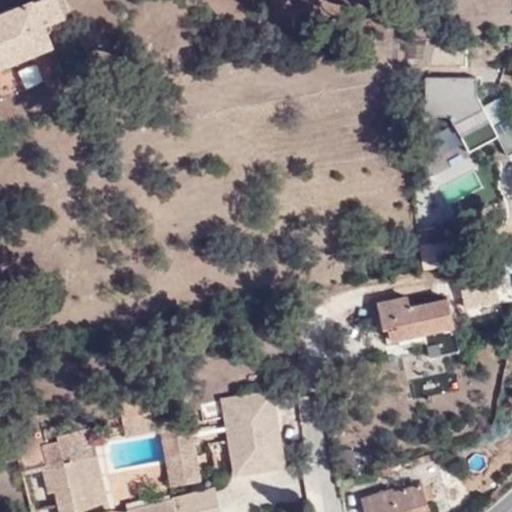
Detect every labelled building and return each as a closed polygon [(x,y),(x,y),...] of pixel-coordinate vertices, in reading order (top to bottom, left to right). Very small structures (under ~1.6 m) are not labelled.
[(42,26),(63,18),(55,0),(33,0),(0,14),(0,67),(51,44),(42,26)] [(51,44),(63,18),(42,26),(51,44)] [(475,74),(423,75),(424,114),(450,115),(470,151),(497,138),(508,154),(511,151),(511,117),(501,97),(482,106),(477,91),(475,74)] [(420,246),(422,261),(438,258),(436,244),(420,246)] [(492,260),(461,265),(466,284),(496,277),(492,260)] [(389,337),(398,335),(446,325),(454,323),(448,296),(411,304),(409,293),(378,300),(382,328),(388,327),(389,337)] [(446,325),(398,335),(400,345),(448,335),(446,325)] [(122,327),(101,331),(103,340),(124,336),(122,327)] [(280,448),(268,384),(239,389),(240,397),(235,397),(238,413),(219,417),(222,438),(222,440),(231,438),(234,456),(280,448)] [(169,420),(171,436),(187,432),(184,411),(167,415),(169,420)] [(206,440),(222,438),(219,417),(203,419),(206,440)] [(85,440),(40,451),(44,466),(88,455),(85,440)] [(96,453),(88,455),(102,511),(110,509),(96,453)] [(88,455),(44,466),(49,490),(56,489),(61,511),(176,511),(173,498),(120,511),(110,509),(102,511),(88,455)] [(370,511),(429,511),(420,481),(391,490),(390,487),(360,495),(365,511),(370,510),(370,511)] [(199,511),(195,493),(173,498),(176,511),(199,511)]
